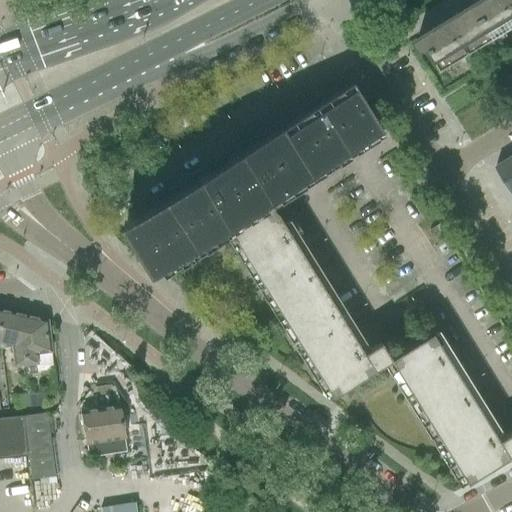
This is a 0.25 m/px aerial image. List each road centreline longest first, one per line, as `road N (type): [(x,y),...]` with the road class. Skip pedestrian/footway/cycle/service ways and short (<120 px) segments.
road 1 (tertiary): [(410,511),(69,249)]
road 2 (residential): [(106,208),(363,49)]
road 3 (residential): [(143,60),(190,74),(332,0)]
road 4 (primary): [(162,0),(0,56)]
road 5 (primary): [(0,129),(143,60)]
road 6 (residential): [(511,293),(437,170)]
road 7 (residential): [(437,170),(363,49)]
road 8 (primary): [(143,60),(263,0)]
